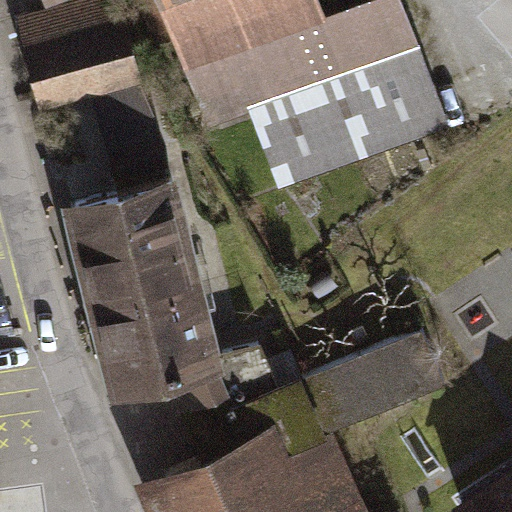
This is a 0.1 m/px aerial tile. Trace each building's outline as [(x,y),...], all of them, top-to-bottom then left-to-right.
[(115,0),(60,0),(23,10),(45,96),(90,84),(132,73),(135,72),(115,0)] [(145,0),(157,33),(185,22),(216,106),(257,91),(287,171),(444,112),(402,0),(321,0),(320,1),(319,0),(145,0)] [(132,73),(90,84),(116,176),(129,173),(126,162),(158,154),(157,136),(132,73)] [(116,176),(66,189),(113,374),(168,361),(215,349),(168,164),(161,166),(158,154),(126,162),(129,173),(116,176)] [(215,349),(168,361),(204,438),(216,462),(276,439),(311,424),(443,367),(422,320),(274,384),(254,339),(215,349)] [(204,438),(149,465),(169,511),(394,511),(391,502),(368,511),(350,511),(311,424),(276,439),(216,462),(204,438)] [(511,511),(511,455),(459,491),(472,511),(511,511)]
